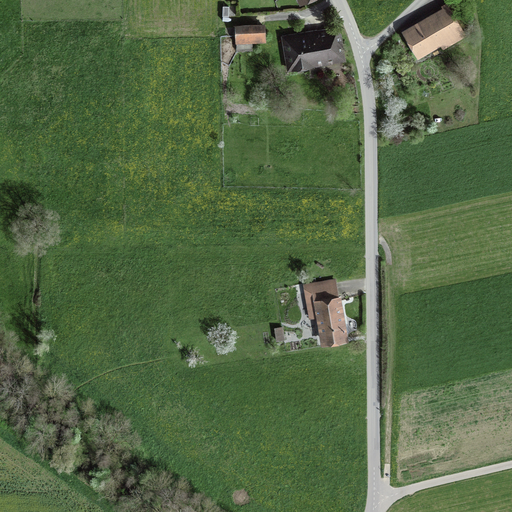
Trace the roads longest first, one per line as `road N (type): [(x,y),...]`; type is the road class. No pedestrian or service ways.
road 1 (unclassified): [(374,497),(366,345),(371,138),(360,52)]
road 2 (residential): [(374,497),(511,465)]
